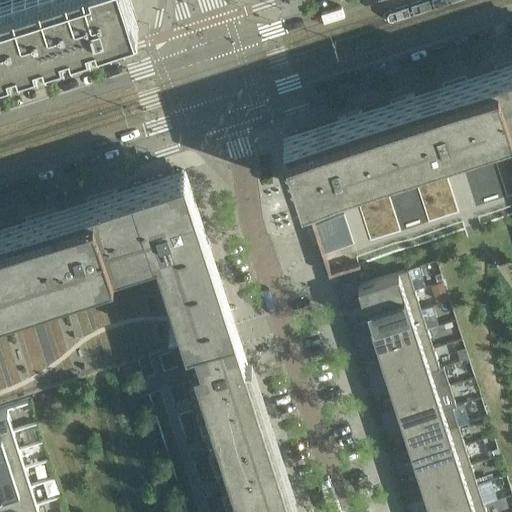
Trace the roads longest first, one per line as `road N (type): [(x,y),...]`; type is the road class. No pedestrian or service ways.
road 1 (residential): [(345,511),(263,259),(224,106)]
road 2 (tertiary): [(224,106),(511,14)]
road 3 (tertiary): [(0,179),(224,106)]
road 4 (tertiary): [(207,50),(0,120)]
road 5 (tertiary): [(381,0),(207,50)]
